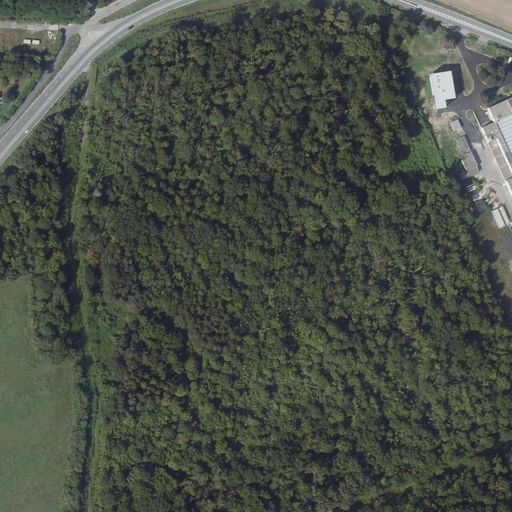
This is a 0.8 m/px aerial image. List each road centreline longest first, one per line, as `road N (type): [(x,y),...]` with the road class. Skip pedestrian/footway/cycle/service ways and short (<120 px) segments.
road 1 (track): [(90,511),(96,398),(77,304),(71,210),(87,94)]
road 2 (unclassified): [(83,28),(70,26),(56,62),(0,131)]
road 3 (secondary): [(388,0),(511,46)]
road 4 (secondary): [(81,55),(0,148)]
